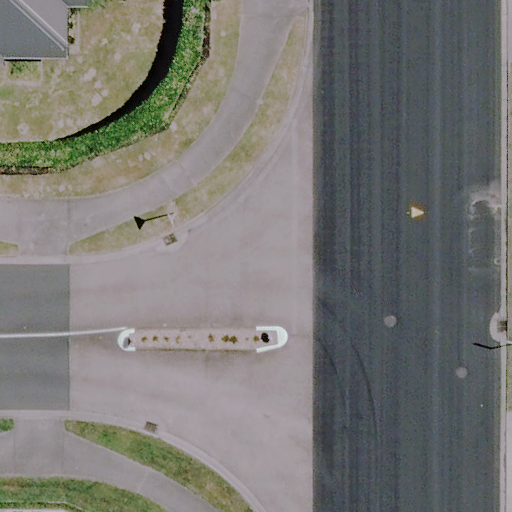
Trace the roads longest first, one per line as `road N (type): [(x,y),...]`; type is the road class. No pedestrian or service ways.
road 1 (residential): [(423,342),(0,340)]
road 2 (tertiary): [(423,0),(423,342)]
road 3 (tertiary): [(423,342),(420,511)]
